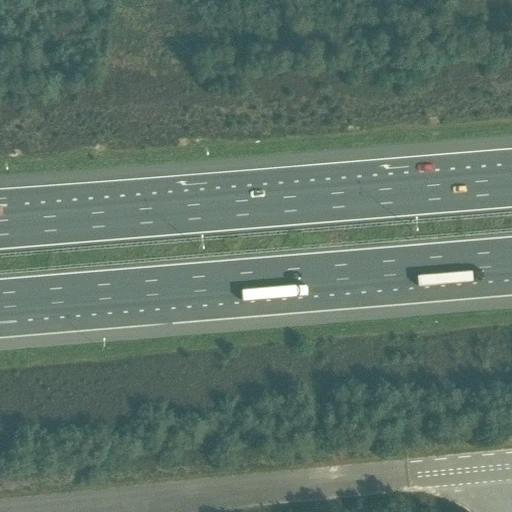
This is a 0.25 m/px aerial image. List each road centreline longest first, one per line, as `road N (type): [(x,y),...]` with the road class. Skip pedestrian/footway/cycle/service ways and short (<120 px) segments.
road 1 (motorway): [(0,301),(511,259)]
road 2 (motorway): [(511,186),(13,225)]
